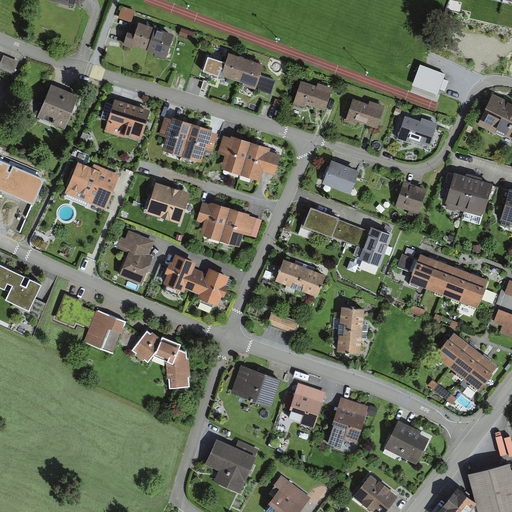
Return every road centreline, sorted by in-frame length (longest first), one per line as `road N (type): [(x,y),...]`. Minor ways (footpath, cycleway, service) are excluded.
road 1 (residential): [(309,140),(0,39)]
road 2 (residential): [(472,440),(392,394),(226,338)]
road 3 (residential): [(511,83),(480,89),(451,149),(429,167),(309,140)]
road 4 (residential): [(226,338),(0,241)]
road 5 (residential): [(309,140),(226,338)]
road 6 (residential): [(226,338),(180,488),(196,511)]
